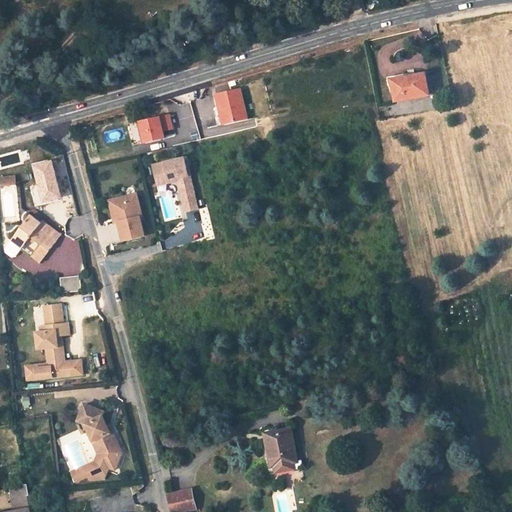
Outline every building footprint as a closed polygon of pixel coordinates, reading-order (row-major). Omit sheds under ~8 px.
[(381,6),(379,0),(369,0),(371,4),(368,5),(369,9),(381,6)] [(215,10),(201,1),(190,19),(204,27),(215,10)] [(426,73),(391,80),(395,101),(430,94),(426,73)] [(243,90),(218,95),(223,125),(248,120),(243,90)] [(170,113),(140,120),(145,141),(165,136),(164,131),(162,123),(172,121),(170,113)] [(174,129),(172,121),(162,123),(164,131),(174,129)] [(185,156),(154,164),(157,178),(168,175),(169,181),(178,179),(182,178),(185,190),(181,191),(186,210),(198,207),(189,168),(187,168),(185,156)] [(169,181),(168,175),(157,178),(158,184),(169,181)] [(1,178),(1,186),(16,185),(15,176),(1,178)] [(138,192),(126,195),(127,200),(122,201),(118,206),(121,220),(119,220),(123,240),(145,234),(141,216),(144,215),(138,192)] [(127,200),(126,195),(112,198),(118,221),(119,220),(121,220),(118,206),(122,201),(127,200)] [(40,262),(61,235),(43,221),(42,223),(31,215),(11,240),(7,245),(7,250),(13,254),(18,254),(22,248),(31,237),(41,244),(32,256),(40,262)] [(61,279),(62,293),(82,291),(80,277),(61,279)] [(60,305),(43,306),(45,324),(46,333),(35,334),(37,350),(46,349),(47,365),(36,366),(38,379),(82,376),(80,362),(64,363),(63,347),(57,347),(56,339),(60,336),(69,335),(67,324),(62,323),(60,305)] [(36,366),(25,366),(26,380),(38,379),(36,366)] [(114,471),(122,448),(115,434),(112,436),(109,429),(103,417),(105,413),(84,406),(77,423),(85,426),(90,437),(93,435),(103,455),(98,457),(94,463),(74,472),(77,480),(89,475),(91,479),(104,478),(109,468),(114,471)] [(276,465),(293,462),(297,461),(291,429),(278,432),(266,434),(268,446),(272,446),(276,465)] [(90,437),(98,457),(103,455),(93,435),(90,437)] [(272,446),(268,446),(272,465),(276,465),(272,446)] [(277,471),(294,468),(293,462),(276,465),(277,471)] [(26,485),(11,488),(15,510),(30,507),(28,497),(26,485)] [(170,494),(168,494),(171,511),(178,511),(196,508),(192,489),(170,494)] [(38,510),(36,495),(28,497),(30,507),(31,511),(38,510)]
